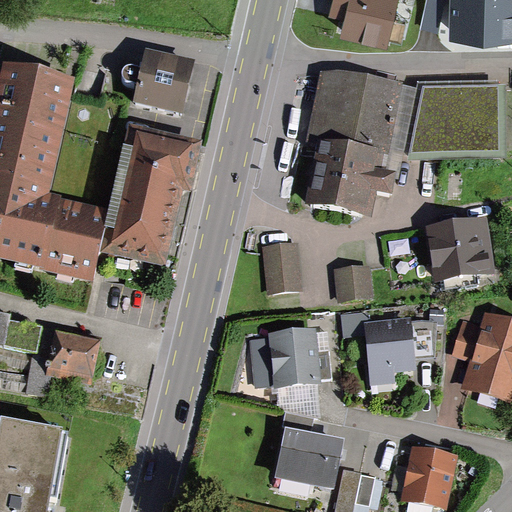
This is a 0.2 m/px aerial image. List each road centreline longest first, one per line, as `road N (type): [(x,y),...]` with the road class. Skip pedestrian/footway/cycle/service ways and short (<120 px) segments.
road 1 (primary): [(149,511),(269,0)]
road 2 (residential): [(511,462),(303,411)]
